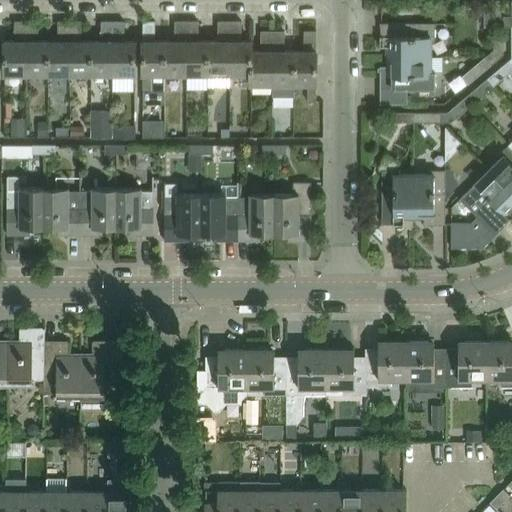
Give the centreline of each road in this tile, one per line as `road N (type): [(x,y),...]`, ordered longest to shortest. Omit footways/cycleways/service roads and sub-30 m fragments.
road 1 (residential): [(341,294),(343,0)]
road 2 (residential): [(161,511),(160,291)]
road 3 (tertiary): [(160,291),(341,294)]
road 4 (tertiary): [(341,294),(463,293),(511,280)]
road 5 (tertiary): [(0,292),(160,291)]
